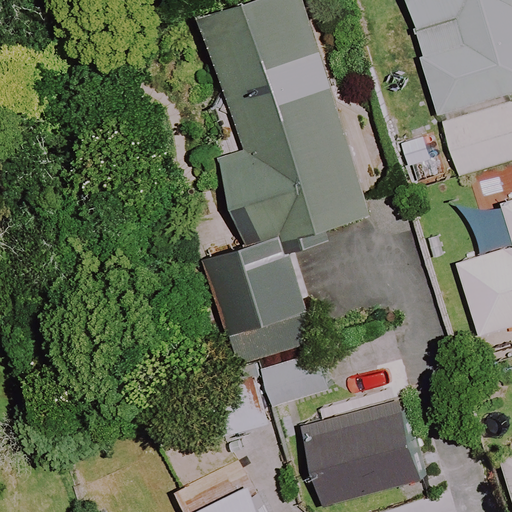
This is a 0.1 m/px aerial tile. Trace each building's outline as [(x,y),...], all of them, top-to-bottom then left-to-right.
[(240,365),(312,344),(302,310),(307,309),(290,250),(319,242),(315,231),(367,216),(305,0),(245,0),(205,11),(244,148),(219,155),(245,247),(209,257),(240,365)] [(457,174),(511,159),(511,99),(510,91),(511,90),(511,0),(408,0),(440,113),(457,174)] [(511,192),(505,194),(511,216),(511,245),(459,262),(481,335),(511,325),(511,192)] [(330,389),(317,351),(264,369),(276,407),(330,389)] [(269,424),(258,381),(210,394),(221,437),(269,424)] [(423,478),(401,398),(303,425),(325,505),(423,478)] [(260,511),(248,486),(193,511),(260,511)]
